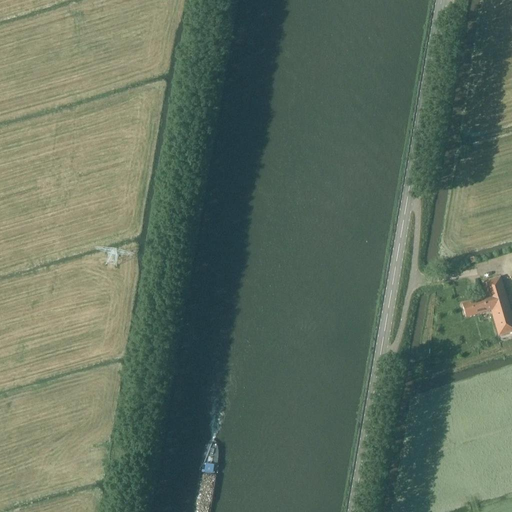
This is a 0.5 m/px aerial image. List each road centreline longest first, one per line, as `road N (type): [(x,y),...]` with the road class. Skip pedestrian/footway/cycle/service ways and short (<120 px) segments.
road 1 (unclassified): [(136,511),(222,0)]
road 2 (tertiary): [(407,197),(442,2)]
road 3 (unclassified): [(407,197),(419,200),(412,281),(393,354),(379,355)]
road 4 (tertiary): [(379,355),(407,197)]
road 5 (tertiary): [(353,511),(379,355)]
